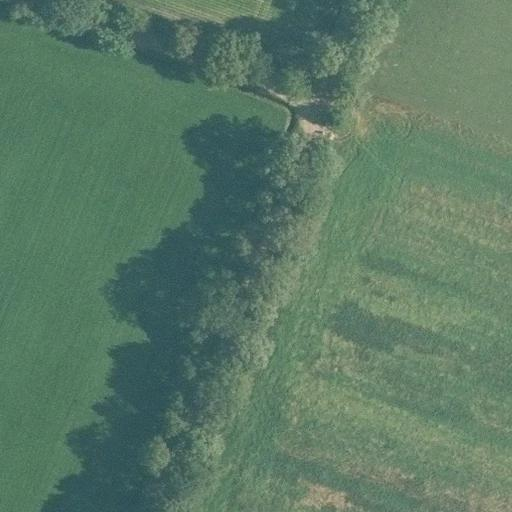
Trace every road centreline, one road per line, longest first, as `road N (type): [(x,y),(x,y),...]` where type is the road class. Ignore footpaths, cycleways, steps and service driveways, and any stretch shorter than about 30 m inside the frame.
road 1 (track): [(13,0),(297,97),(324,115),(166,511)]
road 2 (track): [(324,115),(373,0)]
